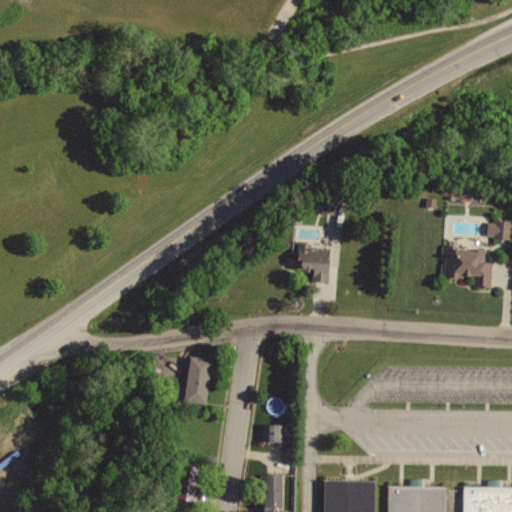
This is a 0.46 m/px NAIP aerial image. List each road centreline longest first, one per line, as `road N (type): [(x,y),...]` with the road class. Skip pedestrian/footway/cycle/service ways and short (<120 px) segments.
road 1 (secondary): [(0,358),(343,121),(511,29)]
road 2 (tertiary): [(15,348),(298,322),(511,336)]
road 3 (residential): [(222,511),(248,325)]
